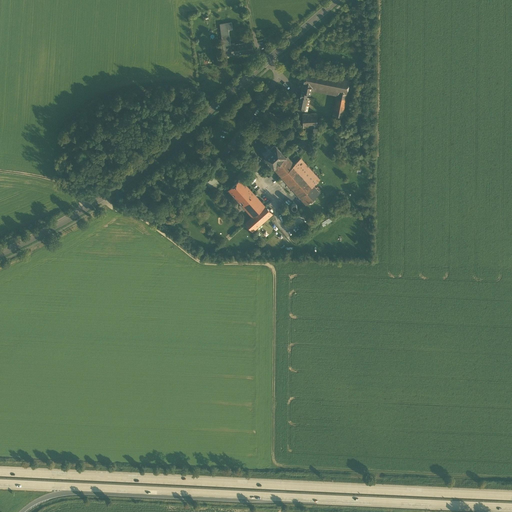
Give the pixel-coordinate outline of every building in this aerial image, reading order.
[(253,52),(252,42),(230,45),(228,30),(232,29),(231,23),(220,25),(225,56),(253,52)] [(306,70),(303,85),(312,87),(338,92),(334,115),(342,117),(349,79),(306,70)] [(303,85),(301,92),(307,93),(310,94),(312,87),(303,85)] [(309,98),(306,97),(301,96),(298,108),(303,109),(307,110),(309,98)] [(302,121),(303,127),(313,127),(317,127),(316,114),(302,114),(302,121)] [(284,129),(273,119),(268,124),(279,134),(284,129)] [(274,168),(285,157),(276,147),(264,158),(274,168)] [(285,157),(274,168),(307,203),(319,192),(313,185),(320,179),(301,159),(294,164),(286,156),(285,157)] [(214,176),(207,182),(214,190),(221,184),(214,176)] [(244,176),(229,189),(252,217),(265,206),(245,183),(248,180),(244,176)] [(272,214),(265,206),(252,217),(245,223),(252,231),(272,214)] [(331,216),(321,222),(323,226),(334,220),(331,216)]
